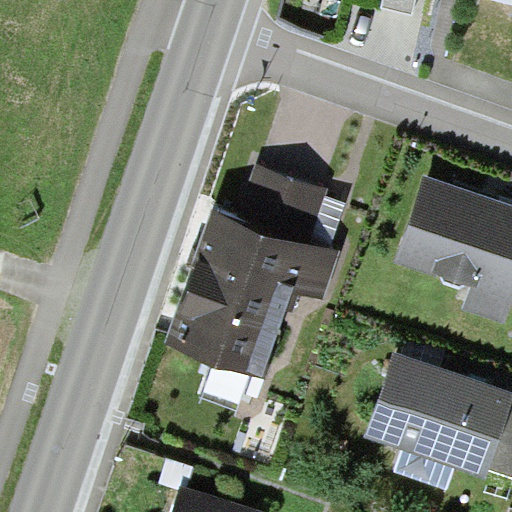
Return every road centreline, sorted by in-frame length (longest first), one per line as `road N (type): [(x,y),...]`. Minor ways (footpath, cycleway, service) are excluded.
road 1 (tertiary): [(204,32),(43,511)]
road 2 (residential): [(511,144),(204,32)]
